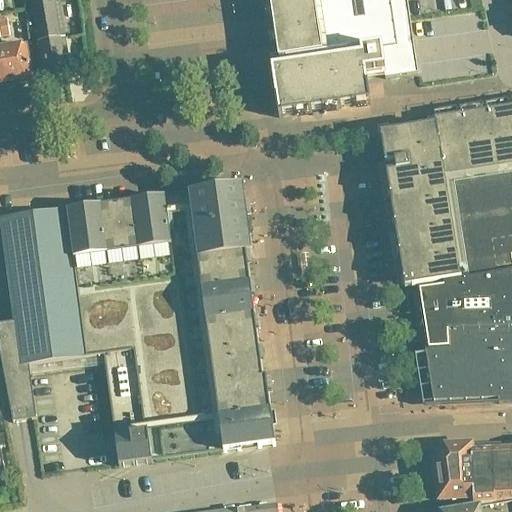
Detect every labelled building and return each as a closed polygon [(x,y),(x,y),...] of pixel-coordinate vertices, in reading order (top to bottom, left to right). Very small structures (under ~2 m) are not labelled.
[(319,115),(368,108),(364,84),(399,79),(399,78),(416,76),(404,0),(266,0),(277,72),(269,74),(269,75),(273,99),(276,121),(308,117),(307,111),(318,110),(319,115)] [(44,81),(61,78),(66,77),(63,59),(67,58),(64,40),(60,41),(54,1),(32,5),(39,44),(38,44),(44,81)] [(8,22),(0,22),(0,39),(11,37),(8,22)] [(0,51),(0,52),(6,85),(17,83),(19,85),(26,84),(28,81),(31,81),(25,47),(0,51)] [(511,257),(511,102),(432,115),(433,119),(408,123),(410,132),(379,137),(400,271),(403,288),(403,291),(413,290),(432,405),(511,401),(511,274),(511,275),(509,258),(511,257)] [(25,153),(26,172),(60,171),(59,151),(25,153)] [(327,211),(327,187),(313,186),(312,211),(327,211)] [(118,470),(275,449),(265,382),(262,382),(246,258),(251,257),(242,190),(0,222),(0,234),(12,326),(3,327),(0,327),(0,363),(12,426),(23,425),(33,423),(35,423),(28,370),(103,359),(115,450),(113,450),(116,469),(118,468),(118,470)] [(113,450),(92,453),(86,408),(48,413),(49,425),(64,423),(72,480),(116,474),(113,450)] [(441,449),(430,462),(436,503),(471,501),(468,452),(468,448),(441,449)] [(471,511),(476,510),(511,504),(511,451),(477,453),(477,452),(468,452),(471,501),(471,511)]
